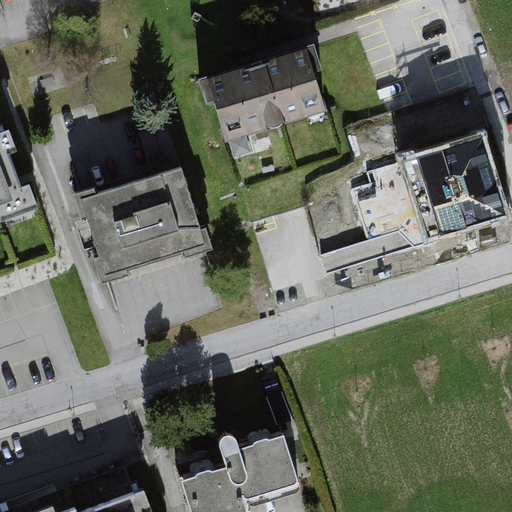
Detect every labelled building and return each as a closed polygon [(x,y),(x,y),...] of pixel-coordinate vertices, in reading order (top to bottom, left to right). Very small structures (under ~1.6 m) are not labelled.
[(302,44),(205,75),(213,100),(225,137),(322,106),(310,71),(302,44)] [(484,111),(397,133),(404,160),(372,168),(376,185),(356,189),(366,228),(400,220),(394,195),(413,190),(421,221),(483,206),(481,197),(504,191),(484,111)] [(1,129),(0,129),(0,217),(29,207),(1,129)] [(178,163),(78,194),(101,269),(201,238),(178,163)] [(178,475),(190,511),(212,511),(239,504),(239,495),(293,477),(278,431),(233,446),(229,433),(220,430),(215,438),(223,461),(178,475)] [(143,511),(137,494),(86,511),(143,511)]
